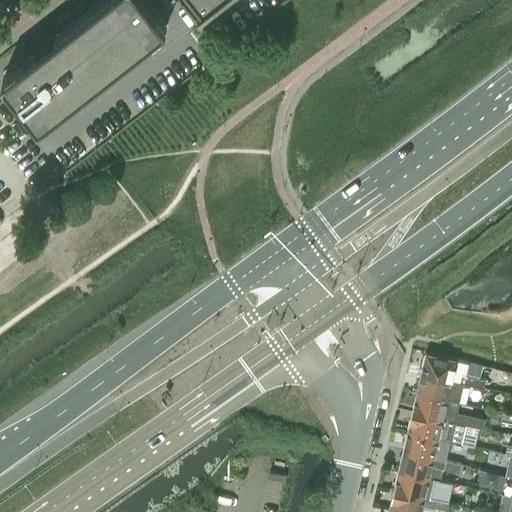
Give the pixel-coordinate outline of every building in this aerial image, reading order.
[(167,24),(147,0),(100,0),(2,77),(39,124),(167,24)] [(196,0),(203,8),(198,11),(200,14),(208,8),(217,0),(196,0)] [(4,246),(0,249),(0,275),(4,281),(37,258),(20,235),(4,246)] [(426,351),(421,371),(464,381),(483,386),(485,378),(466,373),(467,369),(469,361),(426,351)] [(421,371),(417,390),(460,400),(464,381),(421,371)] [(412,409),(412,410),(455,420),(479,426),(483,427),(483,426),(485,417),(457,411),(460,400),(417,390),(412,409)] [(412,410),(407,430),(450,440),(474,446),(475,443),(479,426),(455,420),(412,410)] [(407,430),(403,448),(446,458),(450,440),(407,430)] [(403,448),(398,469),(441,479),(444,468),(457,471),(459,471),(461,462),(446,458),(403,448)] [(398,469),(394,489),(449,502),(453,482),(441,479),(398,469)] [(480,470),(476,482),(502,489),(505,476),(480,470)] [(394,489),(389,507),(410,511),(422,511),(425,503),(447,508),(449,502),(394,489)]
